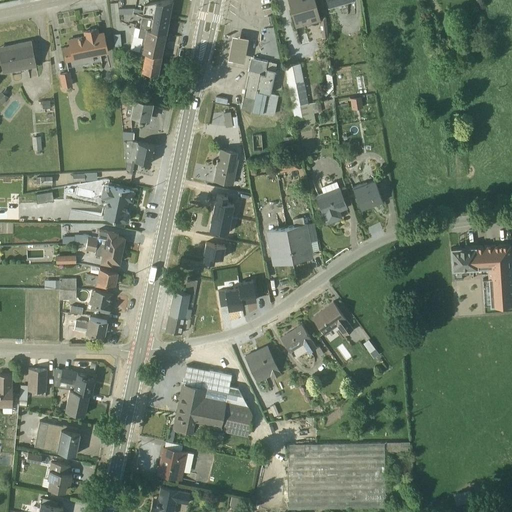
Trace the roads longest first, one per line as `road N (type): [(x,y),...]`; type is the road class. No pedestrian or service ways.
road 1 (residential): [(511,214),(378,242),(250,324),(140,350)]
road 2 (primary): [(140,350),(197,73)]
road 3 (primary): [(106,511),(140,350)]
road 4 (unclassified): [(140,350),(0,348)]
